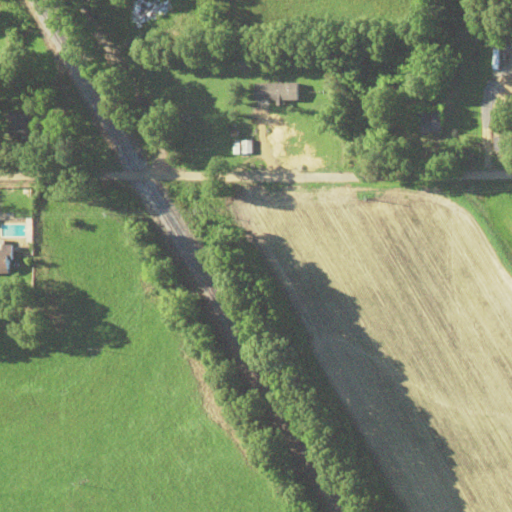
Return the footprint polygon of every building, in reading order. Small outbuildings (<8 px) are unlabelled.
[(163,1),(152,7),(148,0),(141,0),(129,8),(140,27),(168,10),(163,1)] [(493,69),(501,69),(501,65),(511,65),(511,46),(496,46),(496,50),(493,50),(493,69)] [(300,83),(257,83),(257,102),(300,102),(300,83)] [(32,135),(32,113),(10,113),(10,135),(32,135)] [(418,115),(418,136),(443,136),(443,115),(418,115)] [(496,150),(508,150),(508,138),(496,139),(496,150)] [(0,273),(14,273),(14,245),(6,245),(6,240),(0,239),(0,273)]
